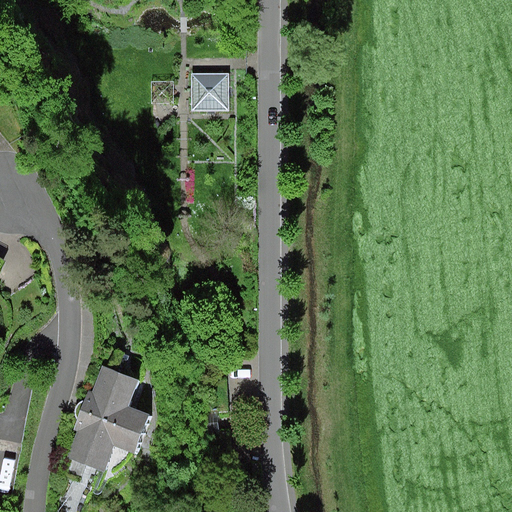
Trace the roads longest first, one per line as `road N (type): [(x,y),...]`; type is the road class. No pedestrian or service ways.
road 1 (residential): [(280,511),(269,420),(272,0)]
road 2 (residential): [(54,511),(52,475),(101,350),(98,266),(37,173),(4,145)]
